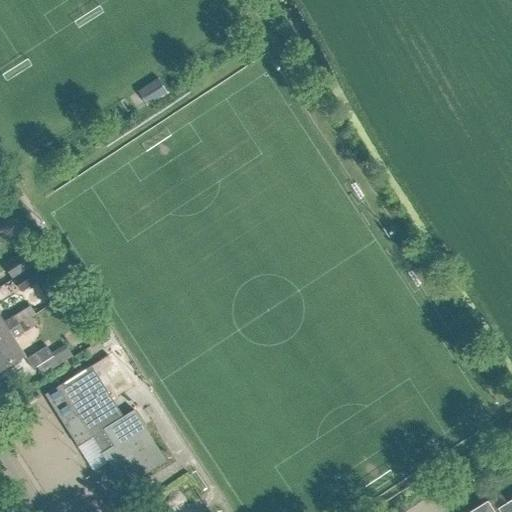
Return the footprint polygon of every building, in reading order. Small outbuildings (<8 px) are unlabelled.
[(146,89),(152,99),(174,86),(168,76),(146,89)] [(11,278),(36,262),(28,248),(3,264),(11,278)] [(22,291),(46,276),(38,264),(14,279),(22,291)] [(13,315),(18,323),(30,315),(25,307),(13,315)] [(0,334),(5,331),(6,331),(8,329),(9,331),(19,324),(18,323),(13,315),(3,322),(0,316),(0,334)] [(36,324),(30,315),(18,323),(19,324),(24,331),(36,324)] [(9,331),(8,329),(6,331),(5,331),(0,334),(0,368),(24,354),(13,338),(24,331),(19,324),(9,331)] [(52,355),(46,345),(25,358),(32,368),(52,355)] [(123,416),(90,365),(44,394),(77,445),(92,436),(102,452),(110,466),(123,486),(166,459),(163,455),(134,409),(123,416)] [(511,511),(511,499),(506,503),(500,494),(487,502),(486,501),(468,511),(511,511)] [(118,502),(115,497),(107,502),(110,507),(118,502)]
